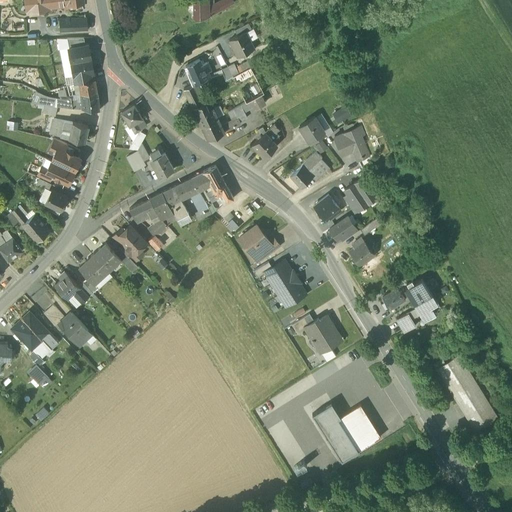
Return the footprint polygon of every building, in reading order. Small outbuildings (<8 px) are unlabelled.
[(25,0),(27,11),(49,8),(49,7),(48,0),(25,0)] [(211,6),(209,7),(207,0),(193,0),(194,21),(207,17),(214,12),(211,6)] [(232,0),(222,0),(211,6),(214,12),(233,1),(232,0)] [(64,5),(63,5),(64,11),(83,9),(82,2),(64,5)] [(86,18),(59,20),(60,33),(87,31),(86,18)] [(248,24),(235,31),(237,35),(245,31),(245,32),(251,29),(248,24)] [(245,32),(245,31),(237,35),(228,39),(237,56),(254,48),(245,32)] [(83,39),(66,39),(68,49),(85,46),(83,39)] [(85,46),(68,49),(71,63),(92,59),(91,54),(89,52),(88,45),(85,46)] [(92,59),(71,63),(74,77),(90,74),(93,73),(92,66),(93,64),(92,59)] [(203,64),(201,65),(199,60),(185,66),(192,84),(193,85),(197,83),(209,78),(203,64)] [(248,63),(241,67),(241,66),(236,68),(238,73),(250,67),(248,63)] [(234,64),(228,67),(232,76),(238,73),(236,68),(234,64)] [(228,67),(221,70),(223,73),(225,80),(226,82),(234,78),(232,76),(228,67)] [(238,73),(232,76),(234,78),(246,102),(250,100),(259,95),(263,92),(250,67),(238,73)] [(209,78),(197,83),(200,91),(225,80),(223,73),(217,75),(213,77),(209,78)] [(90,74),(74,77),(75,84),(79,83),(91,80),(90,74)] [(91,80),(79,83),(80,95),(87,94),(87,93),(97,91),(94,79),(91,80)] [(192,84),(183,89),(189,100),(198,96),(202,94),(200,91),(197,83),(193,85),(192,84)] [(68,86),(59,89),(59,98),(70,99),(68,86)] [(97,91),(87,93),(87,94),(80,95),(81,102),(81,109),(99,110),(97,96),(97,91)] [(46,97),(36,92),(31,103),(45,105),(46,97)] [(264,104),(259,95),(250,100),(254,107),(255,108),(264,104)] [(198,96),(189,100),(193,108),(201,104),(198,96)] [(74,98),(65,100),(66,108),(81,109),(81,102),(74,102),(74,98)] [(246,102),(240,105),(244,113),(254,107),(250,100),(246,102)] [(201,104),(193,108),(196,115),(204,111),(201,104)] [(56,107),(45,105),(43,114),(54,116),(56,107)] [(142,118),(133,105),(121,112),(129,126),(130,125),(136,122),(142,118)] [(240,105),(233,109),(236,115),(238,119),(239,122),(247,118),(244,113),(240,105)] [(204,111),(196,115),(201,126),(217,118),(218,118),(213,107),(204,111)] [(347,108),(332,115),(336,123),(351,116),(347,108)] [(233,109),(227,112),(230,118),(236,115),(233,109)] [(315,117),(300,127),(309,141),(324,131),(315,117)] [(146,125),(142,118),(136,122),(138,126),(140,130),(146,125)] [(217,118),(201,126),(208,139),(223,131),(221,127),(217,118)] [(62,121),(54,119),(50,135),(58,136),(60,128),(62,121)] [(238,119),(221,127),(223,131),(240,123),(239,122),(238,119)] [(72,123),(62,121),(60,128),(71,130),(72,123)] [(88,126),(72,123),(71,130),(70,134),(69,139),(84,143),(88,126)] [(274,124),(265,132),(273,141),(279,135),(276,132),(279,130),(274,124)] [(360,126),(349,130),(334,137),(340,150),(343,149),(344,153),(353,150),(358,160),(369,155),(361,135),(364,134),(360,126)] [(324,131),(309,141),(312,146),(327,137),(324,131)] [(141,144),(146,135),(139,132),(129,150),(137,150),(141,144)] [(273,141),(265,132),(261,136),(252,144),(264,157),(277,145),(273,141)] [(66,144),(54,139),(50,148),(55,151),(57,148),(63,151),(66,144)] [(320,153),(328,148),(323,140),(315,145),(320,153)] [(80,151),(66,144),(63,151),(77,157),(80,151)] [(149,158),(141,144),(137,150),(143,162),(149,158)] [(63,151),(57,148),(55,151),(51,161),(74,171),(80,158),(77,157),(63,151)] [(164,153),(150,161),(159,178),(174,170),(164,153)] [(315,154),(302,165),(307,172),(320,160),(315,154)] [(369,155),(358,160),(361,167),(371,161),(368,155),(369,155)] [(320,160),(307,172),(309,174),(314,169),(320,176),(329,169),(320,160)] [(74,171),(51,161),(47,169),(45,173),(51,176),(65,183),(68,184),(74,171)] [(307,172),(302,165),(290,176),(300,188),(312,178),(309,174),(307,172)] [(223,180),(215,166),(203,172),(210,184),(212,187),(223,180)] [(51,176),(45,173),(47,169),(41,167),(37,177),(39,178),(48,182),(51,176)] [(314,169),(309,174),(312,178),(315,181),(320,176),(314,169)] [(203,172),(191,178),(198,190),(198,191),(203,188),(210,184),(203,172)] [(65,183),(51,176),(48,182),(51,184),(62,189),(65,183)] [(366,182),(363,177),(354,184),(368,203),(377,197),(366,182)] [(48,182),(39,178),(36,185),(45,188),(48,190),(51,184),(48,182)] [(191,178),(178,184),(183,193),(186,191),(189,195),(198,190),(191,178)] [(371,179),(366,182),(377,197),(382,194),(371,179)] [(223,180),(212,187),(217,196),(228,190),(223,180)] [(178,184),(162,193),(173,213),(177,220),(187,215),(176,196),(183,193),(178,184)] [(212,187),(210,184),(203,188),(211,202),(216,200),(218,198),(217,196),(212,187)] [(368,203),(354,184),(345,190),(348,195),(358,209),(368,203)] [(45,188),(39,201),(44,203),(50,191),(48,190),(45,188)] [(67,198),(51,190),(50,191),(44,203),(61,211),(67,198)] [(198,191),(198,190),(189,195),(198,213),(199,213),(208,208),(207,208),(198,191)] [(217,196),(218,198),(219,200),(222,205),(233,199),(228,190),(217,196)] [(162,193),(149,199),(155,210),(160,219),(173,213),(162,193)] [(358,209),(348,195),(343,198),(353,213),(358,209)] [(338,208),(328,196),(315,206),(324,218),(329,214),(334,211),(338,208)] [(155,210),(149,199),(142,203),(150,217),(150,219),(158,215),(155,210)] [(191,216),(197,213),(192,202),(185,205),(191,216)] [(142,203),(129,210),(137,224),(150,217),(142,203)] [(212,205),(207,208),(208,208),(211,215),(216,211),(212,205)] [(24,216),(17,207),(11,212),(19,220),(22,224),(27,219),(24,216)] [(208,208),(199,213),(198,213),(194,215),(198,222),(211,215),(208,208)] [(32,210),(24,216),(27,219),(35,213),(32,210)] [(11,212),(4,218),(11,227),(19,220),(11,212)] [(49,230),(35,213),(27,219),(22,224),(21,224),(36,241),(49,230)] [(348,217),(330,229),(336,239),(340,237),(354,227),(348,217)] [(379,217),(372,222),(376,227),(383,222),(379,217)] [(160,220),(149,231),(154,237),(155,238),(167,227),(161,220),(160,220)] [(229,233),(237,230),(235,221),(226,224),(229,233)] [(370,223),(360,231),(364,236),(374,229),(370,223)] [(269,242),(256,226),(246,234),(240,238),(240,239),(240,242),(242,245),(245,246),(252,255),(259,249),(269,242)] [(146,244),(130,227),(124,233),(122,231),(116,236),(129,249),(124,253),(130,259),(146,244)] [(354,227),(340,237),(343,242),(358,232),(354,227)] [(12,238),(7,230),(1,234),(0,235),(0,237),(4,244),(12,238)] [(129,249),(116,236),(112,240),(119,248),(124,253),(129,249)] [(155,238),(154,237),(149,242),(157,251),(162,246),(155,238)] [(22,252),(12,238),(4,244),(0,246),(0,250),(8,261),(22,252)] [(374,254),(361,238),(354,244),(356,246),(349,251),(360,266),(374,254)] [(269,242),(259,249),(265,257),(279,247),(273,239),(269,242)] [(114,253),(105,244),(92,256),(107,273),(120,261),(118,259),(119,258),(114,253)] [(119,248),(114,253),(119,258),(118,259),(120,261),(124,264),(130,259),(124,253),(119,248)] [(92,256),(79,269),(88,278),(94,285),(107,273),(92,256)] [(291,272),(284,260),(271,268),(264,273),(272,285),(273,285),(280,296),(278,296),(286,309),(306,296),(299,284),(301,283),(293,271),(291,272)] [(268,263),(253,273),(257,278),(264,273),(271,268),(268,263)] [(78,287),(64,272),(58,278),(60,281),(54,287),(67,300),(73,294),(82,304),(88,298),(78,287)] [(411,277),(406,281),(408,284),(405,286),(407,290),(414,301),(431,291),(421,276),(413,281),(411,277)] [(94,285),(88,278),(82,283),(92,294),(97,289),(94,285)] [(408,284),(406,281),(396,287),(397,287),(402,294),(407,290),(405,286),(408,284)] [(82,283),(78,287),(88,298),(93,294),(92,294),(82,283)] [(396,287),(382,296),(390,308),(405,298),(402,294),(397,287),(396,287)] [(431,291),(414,301),(417,306),(416,306),(408,311),(407,311),(397,317),(404,330),(415,323),(411,317),(420,311),(424,318),(435,312),(432,308),(435,307),(440,304),(435,297),(435,298),(431,291)] [(59,299),(54,303),(63,315),(68,311),(59,299)] [(53,305),(43,314),(55,327),(58,325),(57,324),(64,317),(53,305)] [(303,309),(294,315),(297,319),(305,314),(303,309)] [(49,333),(29,312),(12,329),(25,343),(27,342),(30,341),(35,347),(42,340),(49,333)] [(88,330),(72,313),(66,319),(64,317),(57,324),(58,325),(79,347),(88,339),(83,334),(88,330)] [(309,315),(304,318),(308,325),(314,322),(309,315)] [(334,327),(327,316),(319,321),(318,319),(314,322),(308,325),(307,326),(308,327),(304,329),(305,330),(320,354),(320,353),(330,347),(341,340),(333,328),(334,327)] [(304,318),(291,326),(297,335),(305,330),(304,329),(308,327),(307,326),(308,325),(304,318)] [(42,340),(35,347),(30,341),(27,342),(25,343),(31,350),(32,349),(35,352),(41,359),(51,349),(42,340)] [(7,343),(0,343),(0,367),(0,363),(3,361),(11,361),(11,351),(11,347),(7,347),(7,343)] [(330,347),(320,353),(326,363),(336,357),(330,347)] [(41,359),(35,352),(29,357),(37,365),(38,366),(43,362),(43,361),(41,359)] [(459,355),(449,361),(450,362),(447,364),(446,363),(436,369),(474,430),(484,424),(483,423),(486,421),(487,422),(497,417),(459,355)] [(37,365),(27,374),(39,388),(49,378),(37,365)] [(48,391),(45,397),(58,404),(62,398),(48,391)] [(313,414),(343,462),(361,450),(339,415),(331,402),(313,414)] [(359,403),(339,415),(361,450),(381,438),(359,403)] [(48,413),(44,407),(36,414),(40,419),(48,413)] [(303,462),(293,468),(296,473),(306,467),(303,462)]
